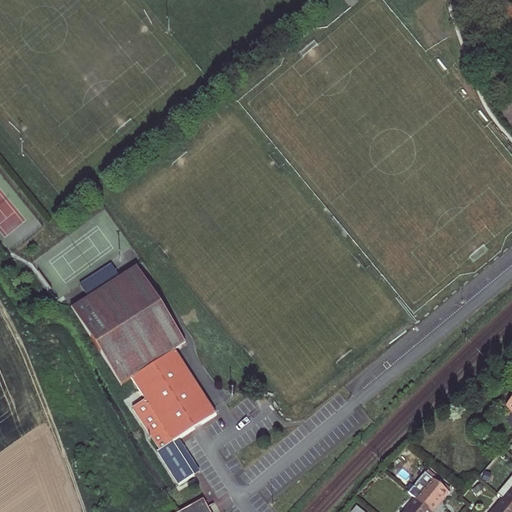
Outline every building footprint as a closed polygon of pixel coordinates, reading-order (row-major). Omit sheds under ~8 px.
[(511,2),(510,4),(509,4),(499,11),(511,29),(511,2)] [(459,60),(453,65),(466,81),(468,79),(471,83),(477,78),(470,57),(463,62),(461,59),(460,61),(459,60)] [(343,229),(309,188),(305,191),(340,232),(343,229)] [(175,351),(133,380),(143,400),(133,409),(158,453),(219,419),(175,351)] [(435,477),(429,471),(426,474),(433,480),(435,477)] [(416,500),(430,511),(431,511),(448,493),(447,491),(449,489),(435,477),(433,480),(426,474),(425,473),(409,493),(413,497),(416,500)] [(511,506),(511,477),(498,494),(504,500),(511,506)] [(430,511),(416,500),(412,505),(405,511),(430,511)] [(511,511),(511,506),(504,500),(493,511),(511,511)] [(207,511),(200,501),(183,511),(207,511)]
